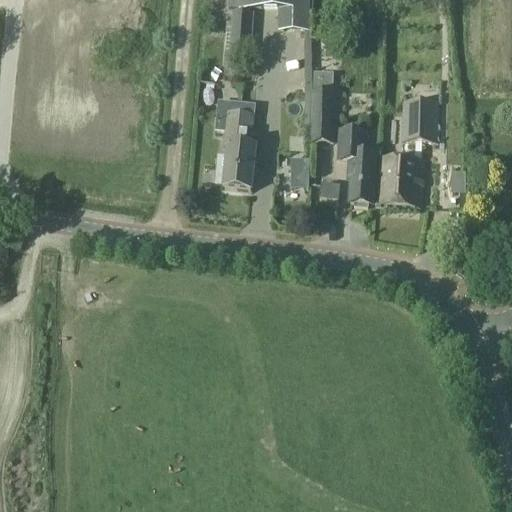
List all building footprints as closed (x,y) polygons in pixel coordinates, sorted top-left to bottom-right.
[(309,35),(309,0),(241,0),(242,9),(279,9),(279,32),(309,35)] [(225,72),(225,74),(225,75),(226,77),(227,78),(228,79),(230,79),(232,79),(234,79),(235,78),(236,77),(237,76),(238,75),(238,73),(239,51),(250,52),(253,16),(233,15),(233,18),(233,23),(227,23),(225,72)] [(350,42),(366,43),(368,22),(353,20),(350,42)] [(398,77),(422,78),(423,29),(399,29),(398,77)] [(334,143),(335,94),(335,81),(313,80),(312,143),(334,143)] [(279,116),(303,115),(302,87),(278,88),(279,116)] [(217,160),(215,187),(225,188),(225,192),(251,195),(253,178),(255,165),(245,163),(246,152),(251,152),(252,143),(252,139),(253,131),(254,119),(255,113),(256,107),(220,103),(216,133),(227,134),(225,149),(231,149),(230,161),(228,161),(217,160)] [(438,144),(438,106),(406,106),(405,144),(438,144)] [(373,208),(376,161),(365,160),(367,138),(341,137),(339,163),(350,163),(349,174),(353,175),(351,207),(355,207),(354,211),(368,212),(369,208),(373,208)] [(421,211),(424,165),(380,162),(377,208),(421,211)] [(308,163),(291,163),(291,194),(310,193),(308,163)] [(338,203),(339,192),(323,191),(322,202),(338,203)]
